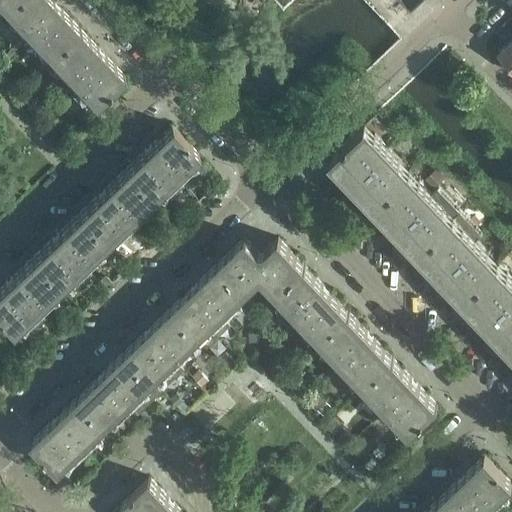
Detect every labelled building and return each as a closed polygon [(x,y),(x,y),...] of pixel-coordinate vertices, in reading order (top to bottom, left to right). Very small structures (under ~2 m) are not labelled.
[(16,0),(0,0),(0,2),(7,9),(16,0)] [(80,28),(53,0),(16,0),(7,9),(51,56),(80,28)] [(502,34),(508,28),(504,23),(497,29),(502,34)] [(124,75),(80,28),(51,56),(95,102),(124,75)] [(511,37),(498,51),(511,66),(511,37)] [(409,169),(387,146),(365,122),(331,154),(376,201),(409,169)] [(199,153),(171,124),(147,147),(175,176),(199,153)] [(129,220),(175,176),(147,147),(101,191),(129,220)] [(454,215),(431,192),(409,169),(376,201),(420,247),(454,215)] [(83,264),(129,220),(101,191),(55,235),(83,264)] [(498,262),(476,238),(454,215),(420,247),(464,293),(498,262)] [(36,308),(83,264),(55,235),(9,280),(36,308)] [(305,265),(279,237),(264,251),(259,251),(245,236),(217,263),(245,292),(245,291),(244,290),(260,275),(261,277),(262,275),(277,291),(276,292),(305,265)] [(511,336),(511,276),(498,262),(464,293),(509,340),(511,336)] [(198,336),(245,292),(217,263),(171,307),(198,336)] [(349,311),(305,265),(276,292),(320,339),(349,311)] [(36,308),(9,280),(0,287),(0,318),(13,331),(36,308)] [(152,380),(198,336),(171,307),(125,351),(152,380)] [(393,358),(349,311),(320,339),(364,385),(393,358)] [(106,424),(152,380),(125,351),(78,395),(106,424)] [(438,405),(393,358),(364,385),(409,432),(438,405)] [(59,469),(106,424),(78,395),(31,440),(59,469)] [(450,511),(481,511),(511,483),(511,482),(485,454),(438,499),(450,511)] [(183,511),(150,476),(121,504),(128,511),(183,511)] [(450,511),(438,499),(423,511),(450,511)]
